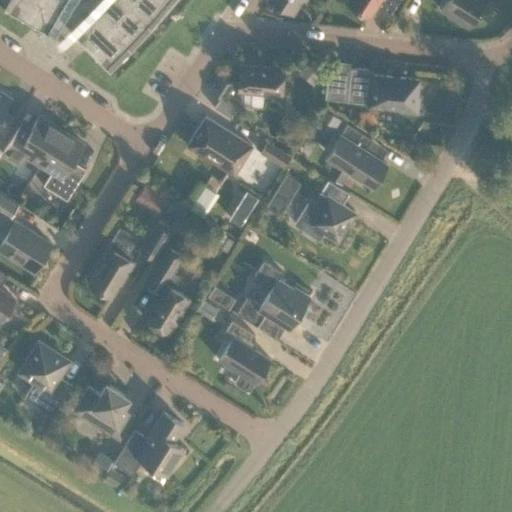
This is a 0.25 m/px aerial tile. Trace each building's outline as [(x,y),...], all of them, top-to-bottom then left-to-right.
[(13,0),(7,10),(46,31),(47,32),(48,31),(54,21),(62,7),(49,0),(13,0)] [(145,23),(119,0),(105,0),(93,13),(126,44),(145,23)] [(161,0),(119,0),(145,23),(164,3),(161,0)] [(274,0),(292,11),(298,0),(274,0)] [(344,0),(368,15),(377,0),(344,0)] [(444,0),(439,7),(467,25),(482,0),(444,0)] [(106,67),(126,44),(93,13),(74,34),(106,67)] [(326,67),(310,55),(298,71),(313,83),(326,67)] [(283,66),(240,61),(238,81),(226,79),(217,95),(237,108),(242,100),(243,90),(280,93),(283,66)] [(371,68),(349,66),(346,98),(367,100),(367,104),(399,107),(399,109),(416,111),(419,78),(370,73),(371,68)] [(10,95),(0,88),(0,132),(13,112),(3,107),(10,95)] [(328,137),(340,118),(324,108),(312,127),(328,137)] [(39,113),(31,125),(21,118),(1,151),(19,162),(25,152),(38,161),(60,126),(39,113)] [(250,144),(205,115),(188,143),(233,171),(250,144)] [(378,142),(350,124),(328,157),(372,184),(386,161),(371,152),(378,142)] [(83,141),(60,126),(38,161),(51,169),(42,183),(66,197),(85,167),(71,159),(83,141)] [(295,145),(293,133),(279,135),(282,148),(295,145)] [(282,148),(267,139),(260,150),(283,165),(291,154),(282,148)] [(347,190),(327,178),(319,189),(325,193),(308,221),(337,239),(355,210),(340,201),(347,190)] [(163,192),(148,183),(139,199),(154,207),(163,192)] [(218,192),(205,183),(189,207),(203,216),(218,192)] [(281,212),(291,195),(277,187),(267,203),(281,212)] [(18,202),(0,190),(0,210),(9,216),(18,202)] [(256,193),(241,190),(238,207),(253,210),(256,193)] [(50,241),(14,218),(0,240),(0,247),(33,268),(50,241)] [(173,227),(159,218),(156,222),(155,222),(139,248),(154,257),(173,227)] [(234,238),(222,231),(215,242),(227,249),(234,238)] [(131,242),(115,232),(95,265),(97,266),(88,281),(110,295),(119,280),(121,281),(134,260),(123,254),(131,242)] [(181,253),(168,244),(145,282),(158,290),(143,315),(167,330),(188,296),(172,285),(178,274),(171,270),(181,253)] [(282,270),(262,258),(250,277),(268,288),(259,301),(246,293),(236,310),(258,324),(265,312),(288,326),(308,294),(293,284),(292,286),(277,276),(282,270)] [(0,282),(5,274),(0,270),(0,316),(2,318),(15,297),(0,287),(0,282)] [(230,294),(214,284),(206,295),(223,305),(230,294)] [(217,307),(203,297),(196,307),(211,317),(217,307)] [(253,332),(230,317),(223,328),(231,333),(217,356),(238,370),(233,377),(235,381),(244,387),(248,387),(253,379),(254,380),(268,356),(246,342),(253,332)] [(67,358),(38,340),(20,369),(33,377),(22,394),(52,412),(71,381),(57,373),(67,358)] [(127,395),(105,382),(99,392),(87,384),(72,408),(118,436),(124,427),(113,420),(127,395)] [(183,422),(163,410),(147,435),(133,427),(112,460),(132,472),(141,458),(166,473),(183,446),(172,439),(183,422)] [(112,458),(99,448),(89,463),(103,472),(112,458)] [(122,472),(111,465),(104,477),(115,484),(122,472)]
